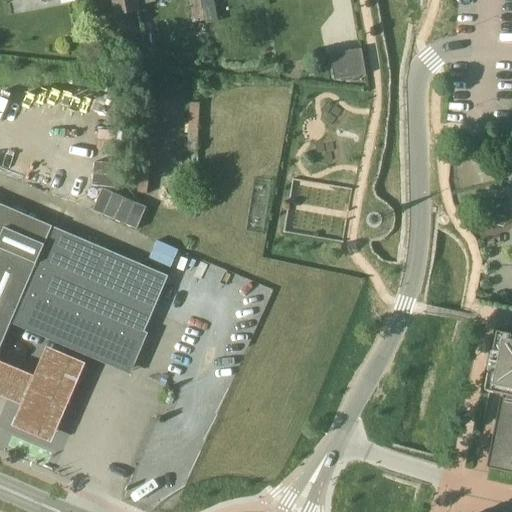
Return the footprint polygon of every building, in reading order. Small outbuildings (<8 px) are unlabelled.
[(112,0),(115,16),(140,12),(137,0),(112,0)] [(204,17),(200,0),(189,0),(193,19),(204,17)] [(362,49),(331,55),(335,81),(367,75),(362,49)] [(122,164),(93,161),(91,189),(101,190),(119,192),(122,164)] [(291,182),(288,225),(296,225),(297,214),(318,216),(317,229),(346,231),(349,187),(291,182)] [(101,190),(92,214),(137,232),(146,208),(101,190)] [(0,204),(0,351),(13,321),(129,370),(168,280),(169,277),(0,204)] [(157,243),(149,261),(171,271),(179,252),(157,243)] [(511,335),(501,334),(489,391),(505,396),(491,465),(511,469),(511,335)] [(0,362),(0,396),(20,405),(10,427),(51,445),(86,363),(45,346),(32,376),(0,362)]
